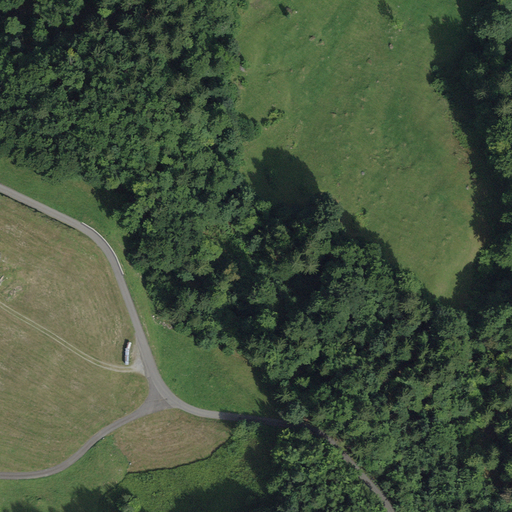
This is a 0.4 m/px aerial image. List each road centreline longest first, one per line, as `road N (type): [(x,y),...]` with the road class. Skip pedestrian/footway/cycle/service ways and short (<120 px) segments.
road 1 (unclassified): [(0,187),(75,223),(105,248),(153,371),(174,402),(309,428),(334,445),(390,511)]
road 2 (track): [(164,392),(59,465),(0,471)]
